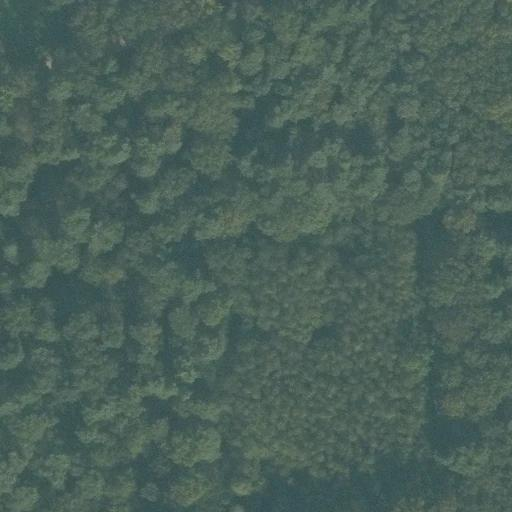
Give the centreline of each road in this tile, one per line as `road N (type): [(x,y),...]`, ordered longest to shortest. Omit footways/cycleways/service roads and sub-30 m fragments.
road 1 (track): [(511,163),(450,187),(441,279),(478,413),(511,468)]
road 2 (track): [(0,74),(253,0)]
road 3 (track): [(468,0),(511,140)]
